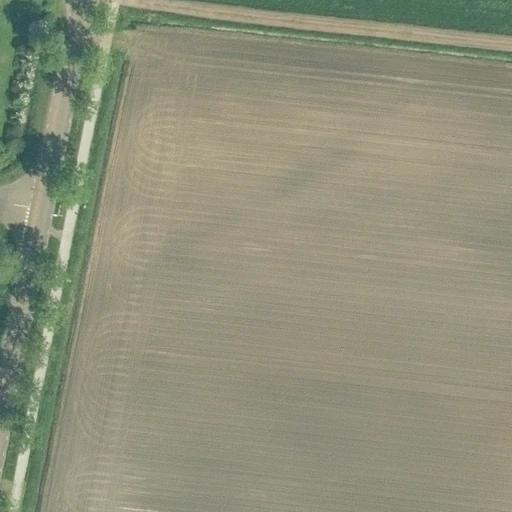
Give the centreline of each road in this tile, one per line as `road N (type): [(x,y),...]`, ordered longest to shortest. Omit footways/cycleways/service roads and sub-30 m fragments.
road 1 (tertiary): [(0,413),(39,206)]
road 2 (tertiary): [(39,206),(80,0)]
